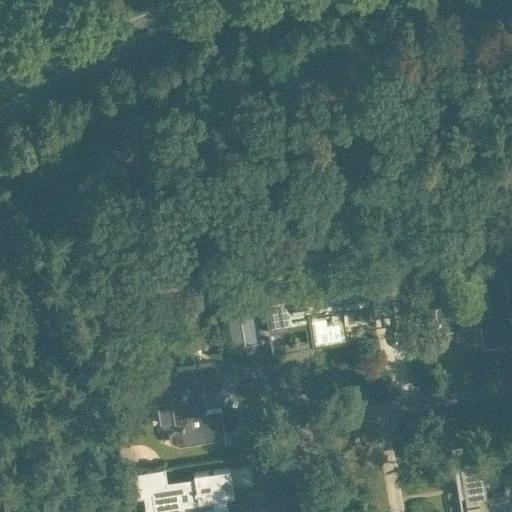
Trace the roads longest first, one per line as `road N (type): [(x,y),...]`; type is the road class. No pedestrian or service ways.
road 1 (tertiary): [(0,117),(89,64),(185,29),(315,0)]
road 2 (tertiary): [(210,0),(80,48),(0,94)]
road 3 (residential): [(321,511),(315,425),(382,412)]
road 4 (residential): [(511,390),(382,412)]
